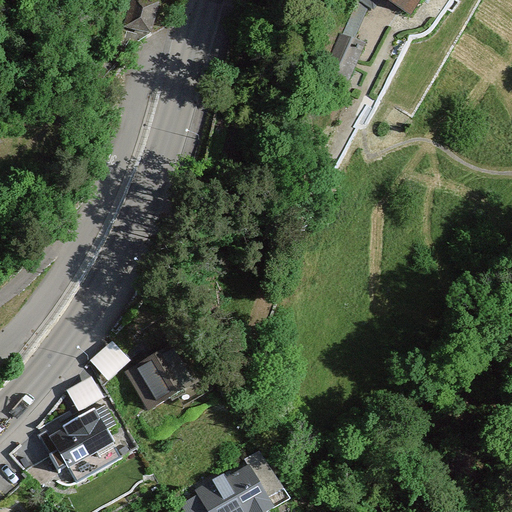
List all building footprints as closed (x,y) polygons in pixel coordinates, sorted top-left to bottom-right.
[(151,37),(162,0),(161,0),(133,0),(124,29),(151,37)] [(416,0),(389,0),(409,12),(416,0)] [(349,87),(369,46),(349,37),(329,77),(349,87)] [(112,341),(90,361),(109,381),(131,361),(112,341)] [(200,390),(174,344),(123,372),(149,418),(200,390)] [(92,376),(67,391),(78,412),(104,397),(92,376)] [(52,436),(80,487),(126,461),(98,411),(52,436)] [(193,498),(200,511),(283,511),(287,510),(261,461),(193,498)]
